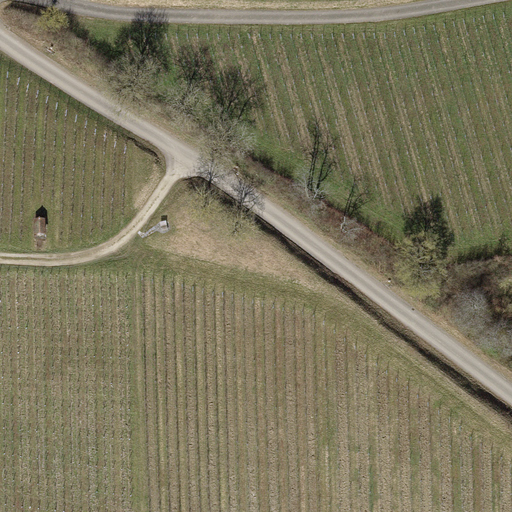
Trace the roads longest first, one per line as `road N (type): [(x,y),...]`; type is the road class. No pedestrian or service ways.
road 1 (track): [(0,35),(290,226),(511,395)]
road 2 (track): [(465,0),(323,17),(114,13),(61,0)]
road 3 (track): [(187,155),(137,227),(109,248),(0,257)]
